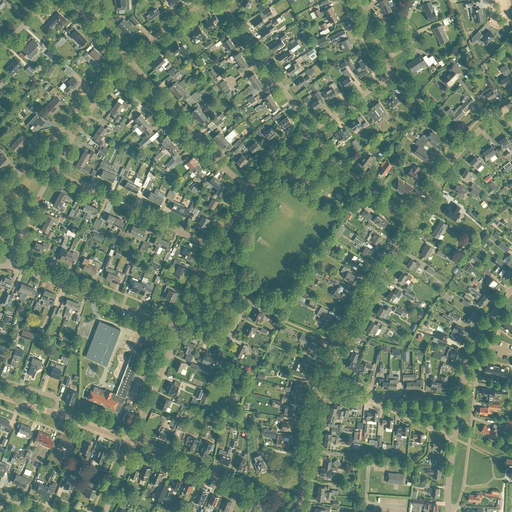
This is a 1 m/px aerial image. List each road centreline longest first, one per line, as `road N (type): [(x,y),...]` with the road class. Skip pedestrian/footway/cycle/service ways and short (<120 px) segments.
road 1 (residential): [(179,329),(8,266)]
road 2 (residential): [(214,248),(53,171)]
road 3 (residential): [(249,187),(128,60)]
road 4 (residential): [(326,369),(413,221)]
road 5 (residential): [(312,130),(219,0)]
road 6 (residential): [(413,221),(465,144),(503,110)]
road 7 (residential): [(179,329),(217,343),(242,310),(240,292),(204,272)]
road 8 (unclassified): [(258,499),(132,443)]
road 9 (residential): [(413,221),(342,167),(312,130)]
road 10 (residential): [(454,508),(476,380)]
road 11 (residential): [(132,443),(179,329)]
